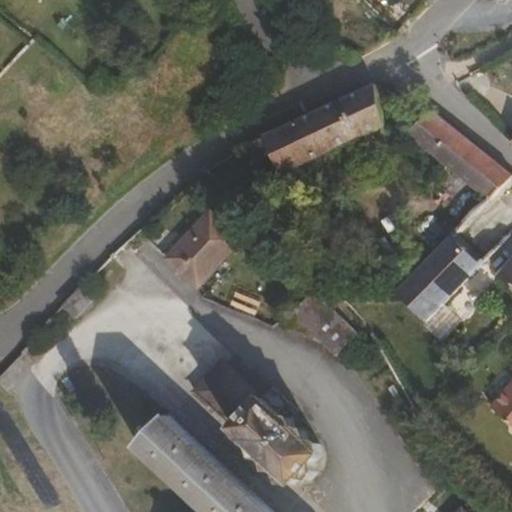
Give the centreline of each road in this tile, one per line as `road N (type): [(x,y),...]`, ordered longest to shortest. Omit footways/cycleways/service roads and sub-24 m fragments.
road 1 (residential): [(0,333),(104,215),(193,145),(300,93)]
road 2 (residential): [(511,150),(398,46)]
